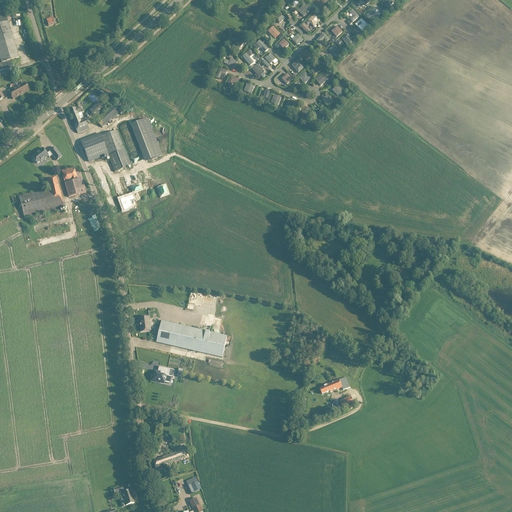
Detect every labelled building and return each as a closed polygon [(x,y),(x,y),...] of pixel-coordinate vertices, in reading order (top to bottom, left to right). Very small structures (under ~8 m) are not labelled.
[(397,0),(385,0),(383,2),(388,8),(397,0)] [(310,10),(305,5),(298,12),(304,17),(310,10)] [(375,8),(365,17),(368,20),(377,11),(375,8)] [(360,17),(352,9),(349,12),(353,17),(350,20),(353,23),(360,17)] [(286,19),(280,13),(274,18),(279,24),(286,19)] [(0,71),(8,69),(13,68),(11,60),(19,58),(5,15),(0,16),(0,71)] [(315,25),(318,22),(322,25),(325,22),(321,19),(320,20),(315,15),(308,21),(312,25),(313,27),(314,27),(315,26),(315,25)] [(48,26),(53,25),(55,24),(52,18),(46,20),(48,26)] [(368,26),(362,19),(355,25),(362,32),(368,26)] [(337,38),(343,32),(337,26),(332,32),(337,38)] [(275,40),(281,35),(273,27),(268,32),(275,40)] [(250,32),(249,34),(254,37),(255,38),(259,32),(258,31),(253,28),(250,32)] [(330,41),(324,34),(316,41),(319,44),(324,40),(327,43),(330,41)] [(349,47),(355,42),(348,34),(342,39),(349,47)] [(304,41),(298,35),(292,40),(297,46),(304,41)] [(243,44),(245,45),(246,43),(244,42),(245,40),(239,36),(233,46),(239,50),(243,44)] [(289,45),(284,39),(279,45),(284,50),(289,45)] [(260,41),(257,44),(259,47),(265,53),(268,50),(263,44),(262,44),(260,41)] [(336,58),(341,53),(335,46),(329,50),(336,58)] [(313,56),(308,50),(302,55),(307,62),(313,56)] [(252,56),(248,52),(242,57),(250,66),(254,63),(249,58),(252,56)] [(271,65),(276,59),(271,53),(265,59),(271,65)] [(238,62),(231,58),(227,65),(234,69),(238,62)] [(304,68),(298,61),(294,63),(297,67),(295,69),(298,73),(304,68)] [(252,70),(259,77),(265,72),(258,65),(252,70)] [(317,69),(315,66),(310,71),(315,77),(323,70),(320,67),(317,69)] [(216,78),(219,79),(222,74),(226,76),(227,72),(220,69),(216,78)] [(310,79),(305,73),(299,78),(304,84),(310,79)] [(293,80),(288,74),(282,79),(287,85),(293,80)] [(328,80),(323,74),(316,81),(321,86),(328,80)] [(238,79),(231,76),(228,86),(231,87),(233,84),(236,85),(238,79)] [(8,92),(13,100),(20,96),(20,95),(28,90),(25,83),(16,88),(15,86),(13,85),(11,86),(10,88),(11,90),(8,92)] [(245,91),(251,94),(254,87),(248,84),(245,91)] [(333,91),(338,97),(343,92),(338,86),(333,91)] [(270,92),(266,91),(262,101),(266,103),(270,92)] [(281,98),(274,95),(271,103),(278,106),(281,98)] [(322,101),(328,105),(333,100),(327,95),(322,101)] [(102,128),(106,124),(118,112),(121,115),(126,112),(123,108),(125,107),(119,100),(96,121),(102,128)] [(297,103),(290,100),(286,109),(294,112),(297,103)] [(95,117),(105,108),(99,102),(89,111),(95,117)] [(73,122),(80,119),(78,114),(81,113),(78,107),(68,111),(73,122)] [(301,115),(308,118),(311,109),(304,107),(301,115)] [(317,116),(322,120),(326,115),(321,111),(317,116)] [(80,120),(80,119),(73,122),(77,134),(88,129),(84,118),(80,120)] [(147,119),(131,125),(145,163),(162,156),(147,119)] [(101,136),(81,144),(88,162),(93,160),(108,154),(109,156),(115,172),(130,166),(124,150),(117,132),(116,130),(101,136)] [(62,157),(55,147),(49,152),(47,154),(42,148),(35,154),(36,154),(32,158),(33,159),(32,160),(34,163),(35,162),(37,164),(40,161),(41,162),(48,156),(49,158),(52,155),(56,161),(62,157)] [(61,170),(63,175),(65,184),(66,184),(69,197),(81,194),(86,193),(80,172),(75,173),(74,167),(61,170)] [(49,190),(18,197),(24,219),(56,211),(56,212),(60,212),(59,210),(64,209),(56,178),(47,181),(49,190)] [(164,187),(159,189),(161,196),(167,194),(164,187)] [(122,202),(121,203),(124,211),(128,209),(136,206),(136,205),(132,207),(130,201),(134,200),(132,195),(129,197),(128,197),(126,198),(125,197),(121,199),(122,202)] [(34,223),(35,222),(46,220),(45,214),(33,217),(34,223)] [(140,318),(141,332),(151,331),(149,317),(140,318)] [(162,321),(156,343),(222,358),(225,345),(227,336),(219,334),(210,332),(166,322),(162,321)] [(154,374),(153,381),(165,384),(165,383),(166,379),(170,380),(171,377),(172,378),(173,378),(175,371),(159,367),(158,372),(156,371),(155,375),(155,374),(154,374)] [(324,387),(320,389),(322,395),(330,391),(330,392),(337,390),(342,388),(343,391),(350,388),(349,385),(346,378),(339,380),(327,385),(324,386),(324,387)] [(344,410),(354,404),(350,396),(339,401),(344,410)] [(338,413),(342,410),(337,400),(333,403),(338,413)] [(155,454),(162,452),(159,443),(153,445),(155,454)] [(185,446),(174,450),(175,453),(177,460),(188,457),(185,446)] [(158,459),(153,461),(156,468),(160,466),(177,460),(175,453),(158,459)] [(198,482),(186,487),(190,495),(201,489),(198,482)] [(130,491),(122,493),(123,495),(120,496),(121,501),(124,500),(126,506),(134,504),(133,499),(132,495),(131,495),(130,491)] [(192,511),(188,511),(187,511),(203,511),(197,498),(189,501),(194,511),(192,511)]
